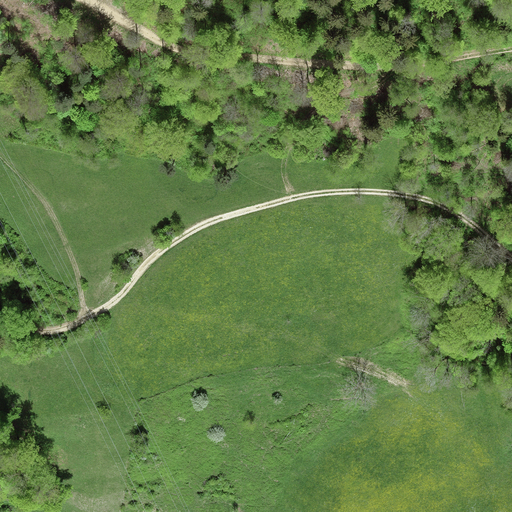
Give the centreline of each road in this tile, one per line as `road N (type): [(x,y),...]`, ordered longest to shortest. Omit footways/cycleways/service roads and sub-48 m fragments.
road 1 (track): [(511,257),(440,204),(381,191),(291,198),(199,225),(87,318)]
road 2 (track): [(107,304),(261,331),(363,367),(419,398)]
road 3 (track): [(81,0),(197,55),(386,68)]
road 4 (track): [(87,318),(53,218),(0,156)]
road 5 (track): [(291,198),(283,172),(298,124),(322,101),(375,83),(386,68)]
road 6 (track): [(386,68),(511,49)]
